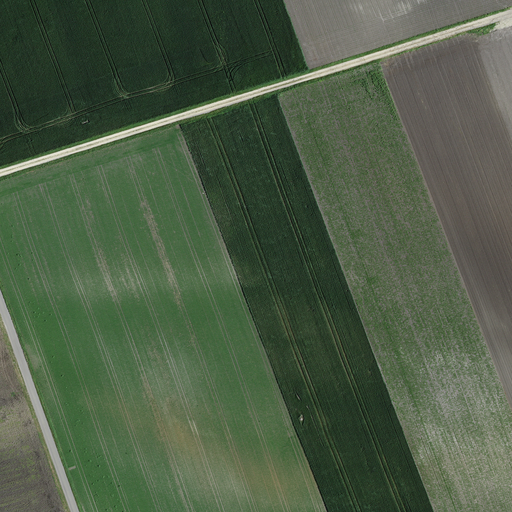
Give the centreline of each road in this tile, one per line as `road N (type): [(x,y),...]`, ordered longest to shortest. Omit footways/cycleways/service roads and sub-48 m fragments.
road 1 (track): [(0,176),(511,13)]
road 2 (track): [(0,283),(78,511)]
